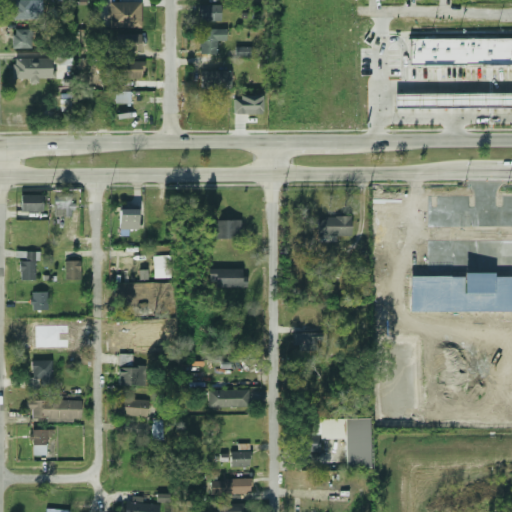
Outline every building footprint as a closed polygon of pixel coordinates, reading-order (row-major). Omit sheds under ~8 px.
[(11,0),(11,19),(32,19),(32,0),(11,0)] [(140,28),(140,3),(123,3),(123,28),(140,28)] [(219,5),(198,5),(198,22),(219,22),(219,5)] [(11,48),(31,48),(30,29),(11,29),(11,48)] [(215,54),(215,40),(225,40),(225,30),(199,30),(199,54),(215,54)] [(115,35),(115,52),(140,52),(140,35),(115,35)] [(410,39),(511,39),(511,64),(410,64),(410,39)] [(235,56),(251,56),(251,47),(235,47),(235,56)] [(14,81),(38,80),(38,78),(52,78),(52,58),(13,59),(14,81)] [(142,79),(142,62),(121,62),(121,80),(142,79)] [(230,71),(200,71),(200,90),(230,90),(230,71)] [(115,103),(130,103),(130,91),(115,91),(115,103)] [(395,94),(511,93),(511,108),(395,109),(395,94)] [(61,111),(71,111),(71,94),(60,94),(61,111)] [(234,115),(263,114),(263,95),(234,96),(234,115)] [(41,195),(19,195),(19,212),(41,212),(41,195)] [(54,217),(73,217),(73,197),(54,197),(54,217)] [(137,209),(118,209),(118,229),(137,229),(137,209)] [(316,238),(349,238),(349,218),(316,218),(316,238)] [(213,221),(213,239),(238,239),(238,221),(213,221)] [(20,280),(35,280),(35,260),(39,260),(40,252),(26,251),(26,261),(20,261),(20,280)] [(153,256),(154,279),(171,278),(170,255),(153,256)] [(79,261),(63,261),(63,281),(79,281),(79,261)] [(139,270),(139,280),(148,280),(148,269),(139,270)] [(208,287),(244,287),(244,270),(208,270),(208,287)] [(46,292),(30,292),(30,311),(46,311),(46,292)] [(320,333),(293,332),(293,348),(320,349),(320,333)] [(50,387),(50,361),(30,361),(30,387),(50,387)] [(117,386),(144,386),(144,366),(117,366),(117,386)] [(206,390),(206,407),(247,407),(247,390),(206,390)] [(146,399),(115,399),(115,416),(146,416),(146,399)] [(80,401),(26,401),(26,421),(80,421),(80,401)] [(150,419),(150,439),(160,439),(160,419),(150,419)] [(343,419),(343,468),(368,468),(368,419),(343,419)] [(52,444),(52,430),(30,430),(30,444),(52,444)] [(318,453),(318,436),(299,436),(299,453),(318,453)] [(229,467),(248,467),(248,451),(229,451),(229,467)] [(335,473),(297,473),(297,486),(335,486),(335,473)] [(250,479),(209,479),(209,494),(250,494),(250,479)] [(156,502),(168,502),(168,494),(156,493),(156,502)] [(122,511),(157,511),(158,505),(123,502),(122,511)]
